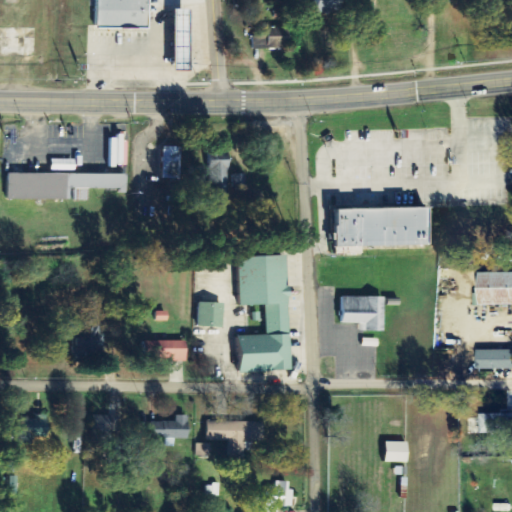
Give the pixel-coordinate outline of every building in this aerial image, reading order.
[(97,0),(97,28),(147,28),(147,0),(97,0)] [(316,0),(317,13),(341,12),(340,0),(316,0)] [(175,10),(174,72),(190,72),(191,10),(175,10)] [(259,29),(260,37),(252,37),(253,49),(289,49),(288,28),(259,29)] [(180,180),(181,148),(163,147),(162,179),(180,180)] [(51,171),(75,172),(75,160),(52,160),(51,171)] [(7,200),(70,200),(70,190),(127,190),(127,175),(7,174),(7,200)] [(245,174),(232,175),(232,192),(245,191),(245,174)] [(428,246),(427,208),(334,210),(335,248),(428,246)] [(291,371),(287,256),(238,258),(240,307),(265,306),(266,336),(239,337),(240,373),(291,371)] [(485,307),(511,306),(511,273),(485,274),(485,307)] [(385,298),(341,297),(341,324),(359,324),(358,332),(384,332),(385,298)] [(197,327),(223,328),(224,304),(198,303),(197,327)] [(73,357),(100,357),(100,343),(103,343),(103,325),(72,326),(73,357)] [(186,342),(144,341),(143,361),(186,362),(186,342)] [(511,351),(480,351),(479,370),(511,370),(511,351)] [(511,414),(481,415),(481,434),(511,434),(511,414)] [(22,445),(33,445),(33,438),(48,437),(47,415),(34,415),(34,419),(22,420),(22,445)] [(116,416),(92,415),(91,443),(115,444),(116,416)] [(157,423),(157,439),(187,439),(187,416),(174,416),(174,422),(157,423)] [(263,423),(206,422),(206,441),(262,442),(263,423)] [(243,457),(244,442),(232,441),(231,456),(243,457)] [(408,443),(386,442),(385,463),(407,463),(408,443)] [(209,457),(210,444),(196,444),(195,456),(209,457)] [(275,488),(265,488),(264,507),(291,507),(291,482),(275,482),(275,488)]
